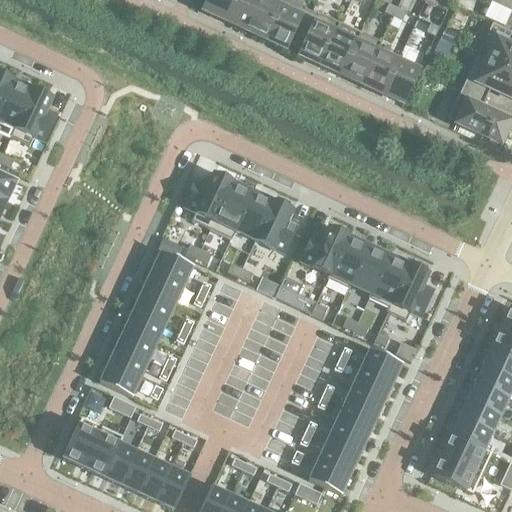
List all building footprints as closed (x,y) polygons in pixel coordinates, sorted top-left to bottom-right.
[(223,22),(233,0),(206,0),(207,0),(202,12),(223,22)] [(244,32),(258,0),(233,0),(223,22),(244,32)] [(265,41),(283,0),(258,0),(244,32),(265,41)] [(295,48),(311,14),(305,11),(306,10),(284,0),(283,0),(265,41),(286,51),(289,45),(295,48)] [(511,0),(481,0),(511,14),(507,22),(511,24),(511,0)] [(392,19),(397,10),(388,6),(384,15),(392,19)] [(406,14),(397,10),(392,19),(401,23),(406,14)] [(320,67),(339,25),(318,15),(318,17),(311,14),(295,48),(301,50),(298,57),(320,67)] [(511,35),(510,34),(511,29),(511,24),(507,22),(503,31),(491,26),(476,58),(511,74),(511,48),(510,47),(511,43),(511,35)] [(339,25),(320,67),(341,77),(356,44),(360,35),(340,26),(339,25)] [(430,25),(426,34),(435,39),(439,30),(430,25)] [(445,32),(441,42),(454,48),(458,38),(445,32)] [(361,86),(381,44),(360,35),(356,44),(341,77),(361,86)] [(382,96),(397,63),(377,54),(381,45),(381,44),(361,86),(382,96)] [(511,74),(476,58),(462,90),(486,101),(490,91),(511,101),(511,74)] [(419,73),(397,63),(382,96),(403,106),(419,73)] [(0,108),(12,82),(0,76),(0,108)] [(12,82),(0,108),(0,124),(14,131),(15,131),(33,92),(12,82)] [(481,110),(486,101),(462,90),(447,122),(481,138),(478,145),(498,154),(509,131),(507,130),(510,124),(481,110)] [(14,131),(10,139),(29,148),(33,140),(44,144),(56,118),(46,113),(51,101),(33,92),(15,131),(14,131)] [(3,157),(0,162),(0,166),(9,171),(13,162),(3,157)] [(0,176),(0,201),(6,205),(16,184),(0,176)] [(197,184),(184,210),(195,215),(191,224),(209,232),(232,185),(213,176),(207,188),(197,184)] [(232,185),(209,232),(231,242),(235,234),(234,233),(252,194),(232,185)] [(252,194),(234,233),(235,234),(255,243),(273,204),(252,194)] [(273,204),(255,243),(283,256),(296,230),(286,225),(291,213),(273,204)] [(312,237),(300,264),(328,277),(329,277),(347,238),(329,230),(323,242),(312,237)] [(328,277),(326,281),(348,292),(350,288),(350,287),(368,248),(347,238),(329,277),(328,277)] [(196,261),(200,252),(189,247),(185,256),(196,261)] [(368,248),(350,287),(350,288),(369,296),(370,297),(388,258),(368,248)] [(207,266),(211,257),(200,252),(196,261),(207,266)] [(160,254),(151,274),(183,289),(192,269),(160,254)] [(369,296),(367,301),(388,310),(389,311),(409,267),(388,258),(370,297),(369,296)] [(237,280),(242,271),(231,266),(226,275),(237,280)] [(388,310),(386,315),(405,324),(409,315),(420,320),(432,293),(422,288),(427,276),(409,267),(389,311),(388,310)] [(248,285),(252,276),(242,271),(237,280),(248,285)] [(151,274),(142,292),(175,307),(183,289),(151,274)] [(203,285),(198,295),(205,299),(210,288),(203,285)] [(142,292),(134,311),(166,326),(175,307),(142,292)] [(198,295),(193,306),(200,310),(205,299),(198,295)] [(312,315),(316,306),(305,301),(301,310),(312,315)] [(327,311),(316,306),(312,315),(322,320),(327,311)] [(511,311),(509,310),(490,351),(511,360),(511,311)] [(134,311),(125,329),(157,344),(166,326),(134,311)] [(353,334),(357,325),(346,320),(342,329),(353,334)] [(186,321),(181,332),(188,336),(193,325),(186,321)] [(364,339),(368,330),(357,325),(353,334),(364,339)] [(125,329),(117,348),(149,363),(157,344),(125,329)] [(181,332),(175,343),(183,347),(188,336),(181,332)] [(378,335),(374,344),(385,349),(389,340),(378,335)] [(117,348),(108,366),(140,381),(149,363),(117,348)] [(344,350),(339,361),(346,365),(351,354),(344,350)] [(511,360),(490,351),(482,368),(511,381),(511,360)] [(369,352),(360,371),(392,386),(401,367),(369,352)] [(168,358),(163,369),(171,373),(176,362),(168,358)] [(339,361),(333,372),(341,376),(346,365),(339,361)] [(108,366),(99,386),(131,401),(140,381),(108,366)] [(511,381),(482,368),(474,385),(508,401),(511,392),(511,381)] [(163,369),(158,380),(166,384),(171,373),(163,369)] [(360,371),(351,390),(384,405),(392,386),(360,371)] [(474,385),(466,403),(500,419),(508,401),(474,385)] [(326,387),(321,398),(329,402),(334,391),(326,387)] [(155,388),(149,399),(157,403),(162,392),(155,388)] [(351,390),(343,408),(375,423),(384,405),(351,390)] [(321,398),(316,409),(324,413),(329,402),(321,398)] [(113,399),(108,410),(115,414),(120,403),(113,399)] [(120,403),(115,414),(123,417),(128,406),(120,403)] [(466,403),(458,420),(492,436),(500,419),(466,403)] [(128,406),(123,417),(130,420),(135,409),(128,406)] [(343,408),(334,427),(366,442),(375,423),(343,408)] [(140,416),(136,424),(147,429),(151,421),(140,416)] [(81,420),(62,461),(102,480),(118,446),(119,446),(122,439),(81,420)] [(458,420),(450,437),(484,453),(492,436),(458,420)] [(151,421),(147,429),(158,434),(162,426),(151,421)] [(309,424),(304,435),(312,439),(317,428),(309,424)] [(334,427),(325,445),(358,460),(366,442),(334,427)] [(174,432),(171,440),(182,445),(185,438),(174,432)] [(304,435),(299,446),(306,450),(312,439),(304,435)] [(450,437),(431,477),(472,496),(491,456),(484,453),(450,437)] [(185,438),(182,445),(193,450),(196,443),(185,438)] [(325,445),(317,464),(349,479),(358,460),(325,445)] [(118,446),(102,480),(120,488),(136,454),(119,446),(118,446)] [(136,454),(120,488),(137,496),(153,462),(136,454)] [(295,454),(290,465),(298,468),(303,457),(295,454)] [(234,460),(231,468),(242,473),(245,466),(234,460)] [(153,462),(137,496),(154,504),(170,470),(153,462)] [(317,464),(308,483),(340,498),(349,479),(317,464)] [(245,466),(242,473),(253,478),(256,471),(245,466)] [(170,470),(154,504),(171,511),(172,511),(189,478),(170,470)] [(511,475),(506,473),(503,480),(511,484),(511,475)] [(269,477),(265,484),(276,489),(280,482),(269,477)] [(511,484),(503,480),(499,487),(510,493),(511,488),(511,484)] [(280,482),(276,489),(287,494),(291,487),(280,482)] [(299,486),(294,497),(301,500),(306,489),(299,486)] [(212,489),(201,511),(223,511),(230,498),(212,489)] [(306,489),(301,500),(309,504),(314,493),(306,489)] [(314,493),(309,504),(316,507),(321,496),(314,493)] [(230,498),(223,511),(244,511),(247,506),(230,498)]
